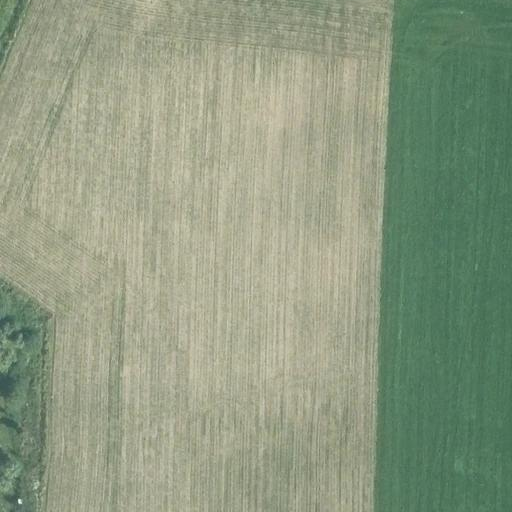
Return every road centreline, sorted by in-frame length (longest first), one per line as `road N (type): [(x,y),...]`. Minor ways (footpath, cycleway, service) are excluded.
road 1 (residential): [(375,511),(405,53)]
road 2 (residential): [(132,42),(405,53)]
